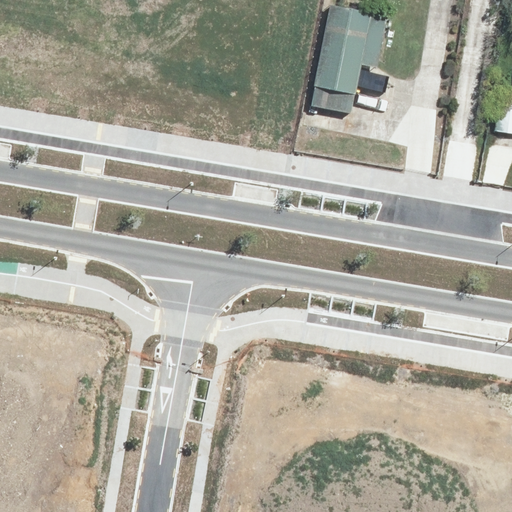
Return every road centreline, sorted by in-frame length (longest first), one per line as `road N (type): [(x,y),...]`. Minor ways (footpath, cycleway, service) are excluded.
road 1 (tertiary): [(0,168),(511,253)]
road 2 (tertiary): [(511,312),(195,260)]
road 3 (residential): [(150,511),(195,260)]
road 4 (tertiary): [(195,260),(0,227)]
